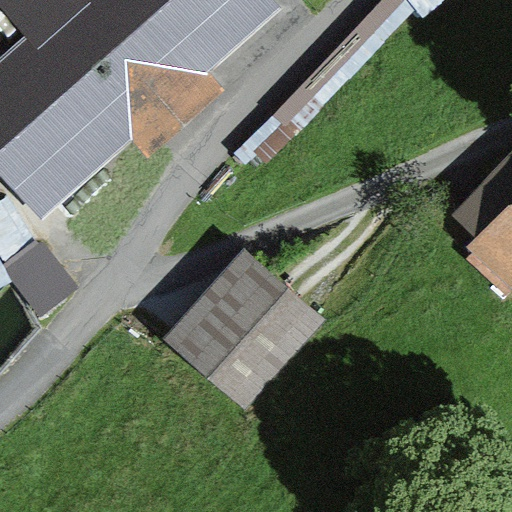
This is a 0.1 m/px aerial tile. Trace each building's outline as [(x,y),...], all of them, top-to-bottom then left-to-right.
[(151,131),(201,88),(174,56),(240,0),(16,0),(45,33),(0,70),(0,137),(31,175),(123,98),(151,131)] [(511,162),(467,209),(493,233),(473,253),(511,289),(511,287),(511,162)] [(0,293),(20,281),(43,318),(81,295),(14,187),(0,195),(0,293)] [(249,259),(178,338),(241,395),(313,316),(249,259)] [(0,374),(45,320),(6,288),(0,294),(0,374)]
